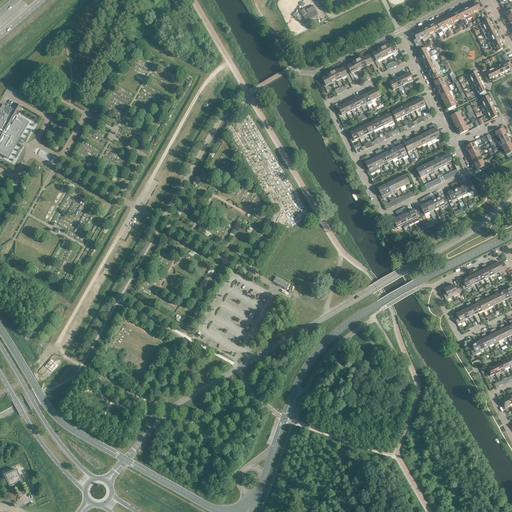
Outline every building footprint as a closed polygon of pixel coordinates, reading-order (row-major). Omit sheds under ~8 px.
[(477,3),(472,6),(476,13),(480,10),(481,12),(484,11),(482,5),(479,7),(477,3)] [(318,16),(313,5),(306,9),(308,14),(303,17),(306,22),(308,21),(318,16)] [(476,13),(472,6),(467,8),(471,15),(476,13)] [(472,17),(471,15),(467,8),(462,10),(466,18),(467,20),(472,17)] [(460,10),(457,12),(461,20),(466,18),(462,10),(460,11),(460,10)] [(461,20),(457,12),(454,13),(455,14),(453,15),(456,22),(461,20)] [(456,22),(453,15),(448,17),(451,25),(456,22)] [(451,25),(448,17),(443,20),(446,27),(451,25)] [(491,24),(488,19),(479,24),(481,29),(491,24)] [(446,27),(443,20),(438,22),(442,30),(446,27)] [(433,24),(437,32),(438,34),(443,32),(442,30),(438,22),(436,23),(435,22),(433,24)] [(437,32),(433,24),(430,25),(430,26),(428,27),(432,34),(437,32)] [(493,29),(491,24),(481,29),(484,34),(493,29)] [(432,34),(428,27),(423,29),(427,37),(432,34)] [(427,37),(423,29),(419,32),(422,39),(427,37)] [(496,34),(493,29),(484,34),(486,39),(488,38),(496,34)] [(422,39),(419,32),(414,34),(415,38),(413,39),(415,45),(418,43),(417,41),(422,39)] [(498,39),(496,34),(488,38),(491,43),(498,39)] [(500,44),(498,39),(491,43),(488,44),(491,49),(493,47),(500,44)] [(394,43),(388,45),(392,54),(397,52),(400,58),(402,57),(399,49),(397,50),(394,43)] [(503,49),(500,44),(493,47),(496,53),(503,49)] [(388,45),(383,47),(387,56),(392,54),(388,45)] [(387,56),(383,47),(377,50),(378,51),(378,50),(382,59),(387,56)] [(419,51),(421,56),(428,52),(426,47),(419,51)] [(378,50),(378,51),(372,53),(376,60),(374,61),(378,68),(381,67),(378,61),(382,59),(378,50)] [(430,51),(428,52),(421,56),(423,61),(433,56),(430,51)] [(369,55),(363,58),(367,66),(371,64),(374,70),(377,69),(373,61),(372,62),(369,55)] [(435,61),(433,56),(423,61),(426,66),(433,62),(435,61)] [(363,57),(357,60),(362,69),(367,66),(363,58),(363,57)] [(510,64),(508,59),(505,60),(505,62),(501,64),(504,72),(509,69),(508,66),(510,64)] [(362,69),(357,60),(352,62),(352,63),(353,63),(357,71),(362,69)] [(435,67),(433,62),(426,66),(428,71),(435,67)] [(353,63),(352,63),(347,66),(350,73),(349,73),(353,81),(355,80),(352,73),(357,71),(353,63)] [(504,72),(501,64),(496,67),(499,74),(504,72)] [(438,72),(435,67),(428,71),(430,75),(438,72)] [(499,74),(496,67),(491,69),(495,76),(499,74)] [(343,68),(338,70),(342,79),(346,76),(349,83),(352,81),(348,74),(347,74),(343,68)] [(337,69),(332,72),(337,81),(342,79),(338,70),(337,69)] [(495,76),(491,69),(486,71),(485,69),(482,71),(485,77),(488,75),(489,79),(495,76)] [(337,81),(332,72),(327,75),(331,84),(337,81)] [(440,77),(438,72),(430,75),(433,80),(440,77)] [(468,75),(471,80),(478,77),(475,72),(468,75)] [(409,73),(404,75),(408,83),(413,81),(409,73)] [(327,75),(322,78),(325,85),(324,86),(327,93),(330,92),(327,86),(331,84),(327,75)] [(408,83),(404,75),(399,78),(403,86),(408,83)] [(479,79),(478,77),(471,80),(473,85),(481,81),(480,78),(479,79)] [(403,86),(399,78),(394,80),(398,88),(403,86)] [(434,82),(436,87),(444,83),(442,78),(434,82)] [(398,88),(394,80),(389,82),(393,90),(398,88)] [(483,84),(481,81),(473,85),(475,90),(483,86),(482,84),(483,84)] [(446,82),(444,83),(436,87),(438,91),(449,86),(446,82)] [(451,91),(449,86),(438,91),(440,96),(449,92),(451,91)] [(485,91),(483,86),(475,90),(478,95),(485,91)] [(377,88),(372,91),(376,99),(381,96),(377,88)] [(376,99),(372,91),(367,93),(371,101),(376,99)] [(451,96),(449,92),(440,96),(443,100),(451,96)] [(372,104),(371,101),(367,93),(362,96),(366,104),(367,106),(372,104)] [(366,104),(362,96),(357,98),(361,106),(366,104)] [(453,101),(451,96),(443,100),(445,105),(453,101)] [(480,100),(483,105),(490,101),(488,96),(480,100)] [(361,106),(357,98),(352,100),(356,108),(361,106)] [(421,98),(416,100),(420,108),(425,106),(421,98)] [(356,108),(352,100),(348,103),(352,111),(356,108)] [(420,108),(416,100),(411,103),(415,111),(420,108)] [(456,106),(453,101),(445,105),(447,110),(456,106)] [(492,106),(490,101),(483,105),(481,106),(483,111),(485,110),(492,106)] [(352,111),(348,103),(343,105),(347,113),(352,111)] [(415,111),(411,103),(407,105),(410,113),(415,111)] [(16,112),(3,104),(0,109),(0,154),(8,159),(29,122),(14,114),(16,112)] [(347,113),(343,105),(338,108),(342,116),(347,113)] [(410,113),(407,105),(402,107),(406,115),(410,113)] [(495,111),(492,106),(485,110),(488,115),(495,111)] [(406,115),(402,107),(397,110),(401,118),(406,115)] [(401,118),(397,110),(392,112),(396,120),(401,118)] [(497,116),(495,111),(488,115),(490,120),(497,116)] [(461,117),(459,112),(450,116),(453,121),(461,117)] [(389,113),(384,116),(389,126),(394,124),(389,113)] [(389,126),(384,116),(379,118),(383,126),(384,129),(389,126)] [(463,121),(461,117),(453,121),(455,125),(463,121)] [(383,126),(379,118),(375,121),(378,129),(383,126)] [(378,129),(375,121),(370,123),(374,131),(378,129)] [(466,126),(463,121),(455,125),(457,130),(466,126)] [(374,131),(370,123),(365,126),(369,133),(374,131)] [(369,133),(365,126),(360,128),(364,136),(369,133)] [(468,131),(466,126),(457,130),(460,135),(468,131)] [(365,138),(364,136),(360,128),(355,130),(359,138),(360,140),(365,138)] [(436,128),(431,131),(435,139),(440,137),(436,128)] [(495,132),(497,137),(505,133),(503,128),(495,132)] [(359,138),(355,130),(350,133),(354,141),(359,138)] [(435,139),(431,131),(427,133),(431,141),(435,139)] [(431,141),(427,133),(422,135),(426,143),(431,141)] [(508,137),(505,133),(497,137),(495,138),(497,143),(499,142),(508,137)] [(426,143),(422,135),(418,137),(422,146),(426,143)] [(422,146),(418,137),(413,140),(417,148),(422,146)] [(510,142),(508,137),(499,142),(502,146),(510,142)] [(417,148),(413,140),(408,142),(413,150),(417,148)] [(413,150),(408,142),(404,144),(408,152),(413,150)] [(476,142),(474,143),(465,147),(468,151),(478,146),(476,142)] [(511,146),(510,142),(502,146),(504,151),(511,146)] [(407,156),(402,145),(397,147),(402,158),(407,156)] [(479,146),(478,146),(468,151),(470,156),(478,152),(481,151),(479,146)] [(402,158),(397,147),(393,150),(397,158),(398,160),(402,158)] [(397,158),(393,150),(388,152),(392,160),(397,158)] [(392,160),(388,152),(383,154),(388,162),(392,160)] [(481,157),(478,152),(470,156),(472,161),(481,157)] [(389,164),(388,162),(383,154),(379,156),(383,165),(384,167),(389,164)] [(453,162),(449,154),(444,156),(448,164),(453,162)] [(383,165),(379,156),(374,159),(378,167),(383,165)] [(448,164),(444,156),(439,158),(443,167),(448,164)] [(483,161),(481,157),(472,161),(474,165),(483,161)] [(443,167),(439,158),(435,161),(440,171),(444,169),(443,167)] [(378,167),(374,159),(370,161),(375,172),(380,170),(378,167)] [(485,160),(483,161),(474,165),(477,170),(480,168),(481,171),(489,167),(485,160)] [(375,172),(370,161),(365,163),(370,174),(375,172)] [(440,171),(435,161),(430,163),(435,173),(440,171)] [(435,173),(430,163),(426,165),(430,173),(431,176),(435,173)] [(430,173),(426,165),(421,167),(425,176),(430,173)] [(425,176),(421,167),(416,170),(420,178),(425,176)] [(409,183),(405,175),(401,177),(405,186),(409,183)] [(405,186),(401,177),(396,180),(400,188),(405,186)] [(400,188),(396,180),(391,182),(395,190),(400,188)] [(473,186),(470,180),(467,182),(468,183),(463,186),(467,194),(472,191),(470,187),(473,186)] [(397,192),(395,190),(391,182),(387,184),(392,195),(397,192)] [(392,195),(387,184),(382,186),(386,195),(387,197),(392,195)] [(386,195),(382,186),(378,189),(383,199),(387,197),(386,195)] [(467,194),(463,186),(458,188),(462,196),(467,194)] [(462,196),(458,188),(453,191),(457,199),(462,196)] [(457,199),(453,191),(447,193),(448,194),(445,196),(449,204),(452,203),(452,201),(457,199)] [(448,205),(444,196),(441,198),(441,196),(436,199),(440,207),(445,205),(445,206),(448,205)] [(440,207),(436,199),(430,201),(435,210),(440,207)] [(435,210),(430,201),(425,204),(429,212),(435,210)] [(429,212),(425,204),(420,207),(418,208),(422,217),(425,216),(424,215),(429,212)] [(417,209),(414,210),(408,212),(414,223),(419,220),(418,219),(421,218),(417,209)] [(414,223),(408,212),(403,215),(407,223),(408,225),(414,223)] [(407,223),(403,215),(398,217),(402,226),(407,223)] [(402,226),(398,217),(393,220),(392,219),(390,220),(394,229),(397,227),(397,228),(402,226)] [(499,262),(495,264),(499,273),(498,273),(499,274),(507,270),(503,263),(500,264),(499,262)] [(485,264),(483,265),(489,277),(494,275),(490,267),(487,268),(485,264)] [(499,273),(495,264),(490,267),(494,275),(498,273),(499,273)] [(489,277),(483,265),(482,266),(484,270),(481,271),(485,279),(489,277)] [(476,268),(474,269),(480,282),(485,279),(481,271),(478,272),(476,268)] [(480,282),(474,269),(472,270),(474,274),(472,276),(476,284),(480,282)] [(476,284),(472,276),(467,278),(471,286),(476,284)] [(276,277),(273,282),(282,287),(287,290),(290,284),(276,277)] [(471,286),(467,278),(462,280),(463,282),(460,284),(464,291),(472,287),(471,286)] [(453,285),(449,287),(453,296),(461,292),(458,285),(455,287),(453,285)] [(453,296),(449,287),(444,289),(445,291),(442,293),(445,300),(453,296)] [(499,293),(497,289),(496,290),(501,302),(506,300),(502,291),(499,293)] [(511,297),(507,289),(502,291),(506,300),(510,297),(511,297)] [(501,302),(496,290),(494,291),(496,295),(493,296),(497,304),(501,302)] [(488,293),(486,294),(492,306),(497,304),(493,296),(490,297),(488,293)] [(492,306),(486,294),(485,295),(486,299),(484,300),(488,309),(492,306)] [(479,298),(477,299),(483,311),(488,309),(484,300),(481,302),(479,298)] [(483,311),(477,299),(475,300),(477,304),(475,305),(478,313),(483,311)] [(470,302),(468,303),(474,315),(478,313),(475,305),(472,306),(470,302)] [(474,315),(468,303),(466,304),(468,308),(465,309),(469,318),(474,315)] [(469,318),(465,309),(461,312),(465,320),(469,318)] [(465,320),(461,312),(456,314),(457,316),(454,318),(457,325),(466,321),(465,320)] [(503,324),(502,325),(507,337),(511,334),(508,327),(505,328),(503,324)] [(507,337),(502,325),(500,326),(502,330),(499,331),(503,339),(507,337)] [(494,329),(492,330),(499,344),(504,342),(503,339),(499,331),(496,333),(494,329)] [(499,344),(492,330),(490,331),(492,335),(490,336),(494,344),(495,346),(499,344)] [(485,333),(483,334),(489,346),(494,344),(490,336),(487,337),(485,333)] [(489,346),(483,334),(481,335),(483,339),(481,340),(484,348),(489,346)] [(484,348),(481,340),(476,343),(480,351),(484,348)] [(480,351),(476,343),(471,345),(472,347),(469,349),(473,356),(481,352),(480,351)] [(509,367),(505,358),(500,361),(501,363),(505,369),(509,367)] [(501,363),(497,365),(501,374),(506,371),(505,369),(501,363)] [(486,368),(487,371),(485,372),(488,377),(495,374),(492,368),(492,367),(491,365),(486,368)] [(501,374),(497,365),(492,367),(492,368),(495,374),(496,376),(501,374)] [(501,397),(498,398),(504,410),(510,407),(509,405),(506,399),(503,400),(501,397)] [(17,470),(5,475),(9,484),(8,484),(10,487),(14,485),(20,482),(22,481),(20,478),(21,478),(17,470)]
